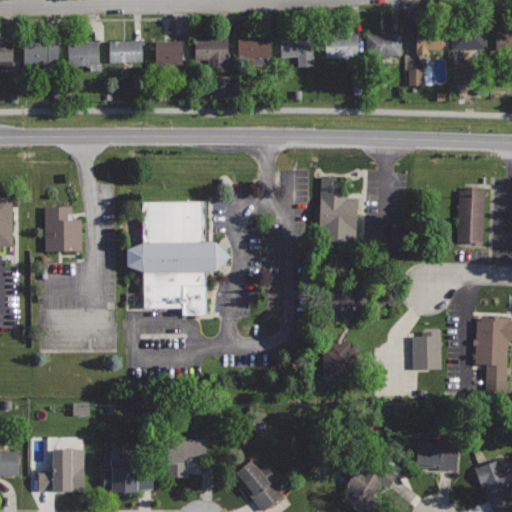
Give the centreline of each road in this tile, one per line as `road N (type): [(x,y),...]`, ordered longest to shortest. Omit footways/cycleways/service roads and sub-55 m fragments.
road 1 (secondary): [(511,143),(0,138)]
road 2 (residential): [(280,0),(0,5)]
